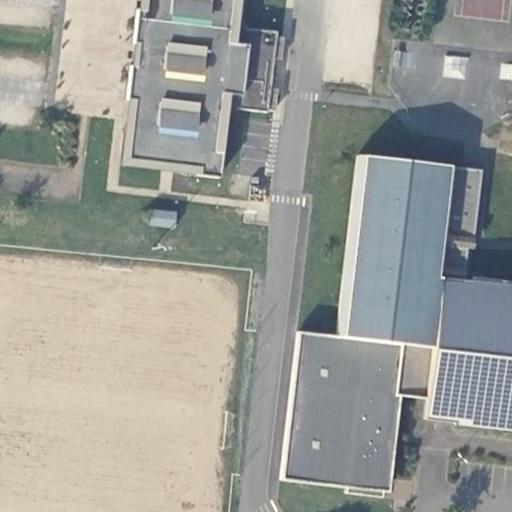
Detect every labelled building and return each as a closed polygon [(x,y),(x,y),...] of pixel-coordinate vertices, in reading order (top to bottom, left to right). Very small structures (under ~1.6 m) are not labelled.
[(158,104),(155,129),(155,133),(155,136),(156,140),(157,144),(159,148),(160,150),(162,154),(165,157),(177,158),(176,166),(199,169),(199,176),(219,179),(222,153),(215,152),(219,124),(237,109),(268,113),(268,111),(271,89),(274,60),(277,38),(278,33),(247,29),(232,10),(233,0),(146,0),(145,11),(138,10),(134,44),(137,45),(134,67),(131,66),(127,100),(134,101),(158,104)] [(285,39),(277,38),(274,60),(282,60),(285,39)] [(271,89),(268,111),(276,112),(278,90),(271,89)] [(155,129),(158,104),(134,101),(127,160),(176,166),(177,158),(165,157),(162,154),(160,150),(159,148),(157,144),(156,140),(155,136),(155,133),(155,129)] [(449,166),(356,156),(336,337),(430,350),(439,277),(449,166)] [(177,213),(152,211),(150,226),(175,228),(177,213)] [(511,286),(439,277),(430,350),(422,429),(511,440),(511,286)]
